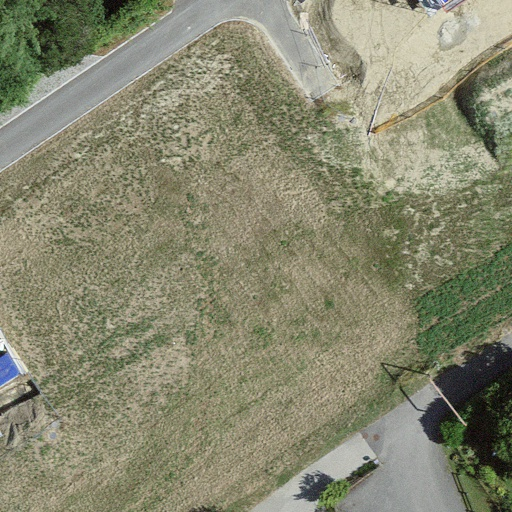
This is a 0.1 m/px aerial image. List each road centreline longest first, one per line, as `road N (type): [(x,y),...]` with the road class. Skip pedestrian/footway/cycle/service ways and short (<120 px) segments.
road 1 (residential): [(216,0),(0,148)]
road 2 (residential): [(445,511),(411,418),(511,351)]
